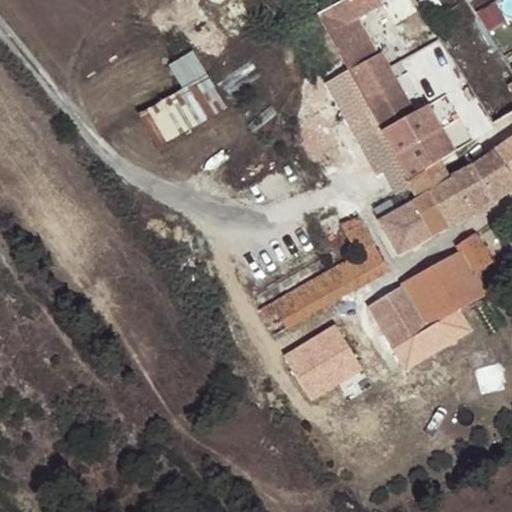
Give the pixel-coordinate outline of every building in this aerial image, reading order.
[(381,3),(379,0),(341,0),(330,6),(316,14),(346,67),(365,57),(346,22),(381,3)] [(365,57),(346,67),(348,71),(364,100),(384,89),(366,57),(365,57)] [(356,124),(360,129),(376,121),(364,100),(348,71),(331,81),(303,97),(311,112),(340,96),(350,114),(353,120),(356,124)] [(207,77),(139,116),(159,149),(228,110),(207,77)] [(424,104),(410,112),(412,116),(402,121),(384,89),(364,100),(376,121),(382,131),(407,178),(438,161),(455,152),(431,105),(426,107),(424,104)] [(511,113),(494,124),(502,141),(511,134),(511,113)] [(395,189),(405,208),(419,200),(407,178),(382,131),(376,121),(360,129),(365,136),(370,143),(378,161),(395,189)] [(322,132),(332,150),(345,143),(335,125),(322,132)] [(301,144),(311,162),(332,150),(322,132),(301,144)] [(511,134),(502,141),(506,145),(511,140),(511,134)] [(495,153),(511,178),(511,140),(506,145),(495,153)] [(511,189),(511,178),(495,153),(449,179),(438,161),(407,178),(419,200),(405,208),(383,221),(399,255),(511,189)] [(340,225),(359,255),(376,246),(359,215),(340,225)] [(460,254),(366,304),(385,337),(391,347),(424,329),(483,296),(469,272),(489,262),(474,236),(456,246),(460,254)] [(231,339),(242,351),(264,338),(272,334),(312,314),(389,271),(384,263),(376,246),(359,255),(335,268),(229,325),(235,336),(231,339)] [(262,376),(263,378),(272,378),(283,395),(367,340),(351,314),(278,363),(278,366),(262,376)] [(242,351),(252,363),(271,352),(264,338),(242,351)]
